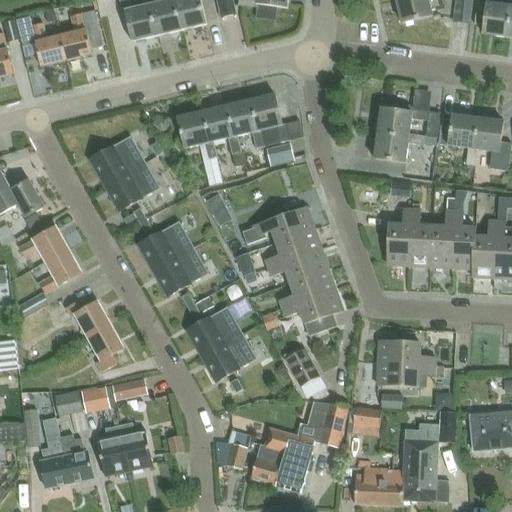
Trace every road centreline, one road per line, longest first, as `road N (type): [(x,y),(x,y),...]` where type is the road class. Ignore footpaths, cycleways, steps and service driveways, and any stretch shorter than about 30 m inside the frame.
road 1 (residential): [(204,511),(204,459),(185,386),(38,115)]
road 2 (residential): [(511,314),(374,307),(325,162),(315,54)]
road 3 (residential): [(38,115),(315,54)]
road 4 (residential): [(315,54),(511,77)]
